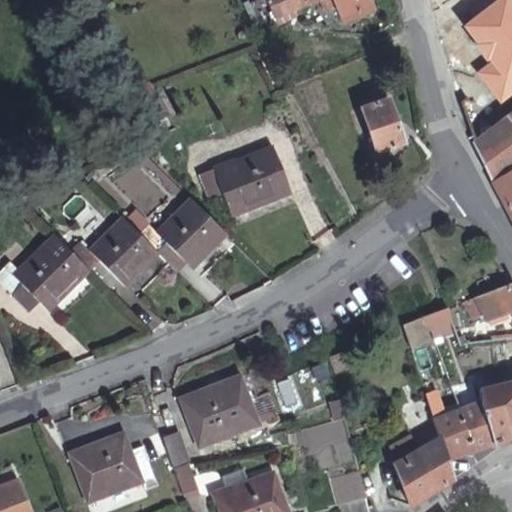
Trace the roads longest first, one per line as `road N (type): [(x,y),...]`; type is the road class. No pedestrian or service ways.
road 1 (residential): [(0,412),(244,318),(463,180)]
road 2 (residential): [(412,0),(463,180)]
